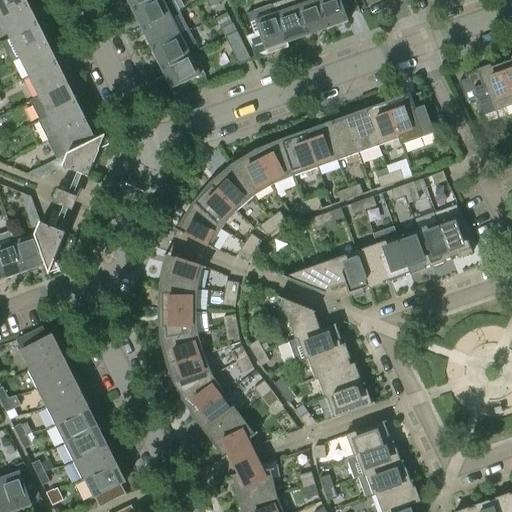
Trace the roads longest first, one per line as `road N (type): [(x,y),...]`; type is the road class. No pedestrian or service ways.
road 1 (residential): [(511,449),(464,466),(443,455),(390,344),(399,322),(511,283)]
road 2 (residential): [(152,150),(186,128),(416,46)]
road 3 (residential): [(190,511),(97,317)]
road 4 (residential): [(511,235),(416,46)]
road 5 (residential): [(152,150),(76,0)]
road 6 (residential): [(152,150),(125,177),(86,285)]
road 7 (residential): [(110,284),(150,186),(152,150)]
